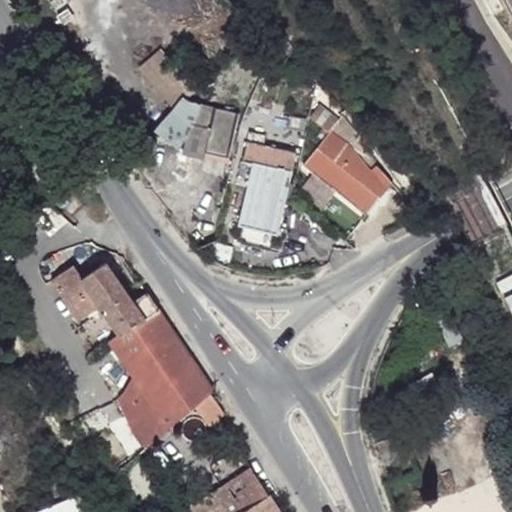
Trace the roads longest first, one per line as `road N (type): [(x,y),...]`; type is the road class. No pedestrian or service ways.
road 1 (primary): [(0,21),(152,246)]
road 2 (primary): [(152,246),(252,402)]
road 3 (primary): [(343,293),(212,297)]
road 4 (primary): [(350,465),(355,386),(373,338)]
road 5 (primary): [(252,402),(314,511)]
